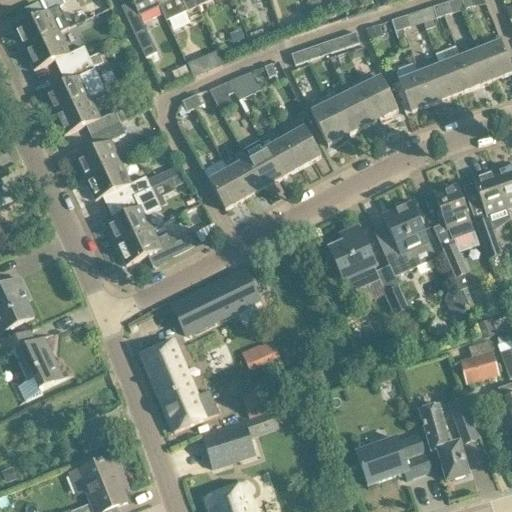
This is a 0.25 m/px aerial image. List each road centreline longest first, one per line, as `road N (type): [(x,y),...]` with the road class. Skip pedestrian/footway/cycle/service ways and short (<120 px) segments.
road 1 (residential): [(104,317),(414,154),(511,123)]
road 2 (residential): [(104,317),(0,92)]
road 3 (residential): [(176,511),(104,317)]
